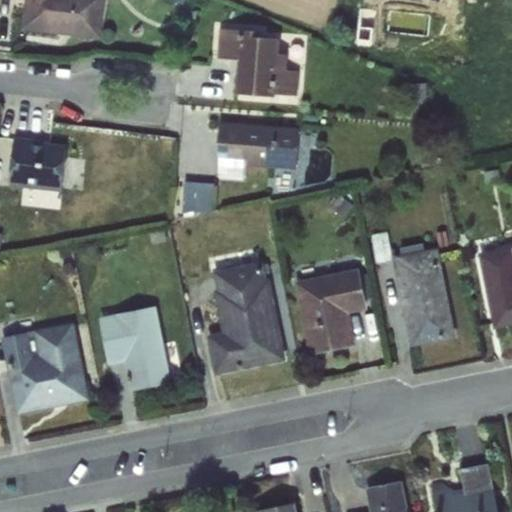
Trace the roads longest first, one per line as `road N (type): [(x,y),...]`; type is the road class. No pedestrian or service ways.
road 1 (residential): [(483,389),(382,386),(0,465)]
road 2 (residential): [(43,511),(404,427),(483,389)]
